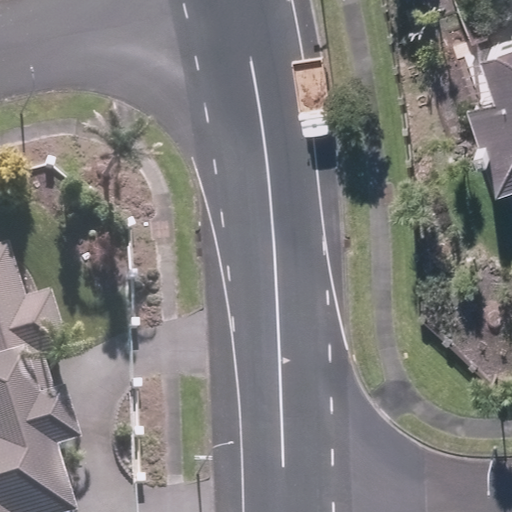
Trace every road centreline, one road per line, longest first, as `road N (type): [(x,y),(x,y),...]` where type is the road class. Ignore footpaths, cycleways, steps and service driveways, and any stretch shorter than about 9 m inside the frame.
road 1 (residential): [(233,0),(266,153),(284,511)]
road 2 (residential): [(175,0),(0,48)]
